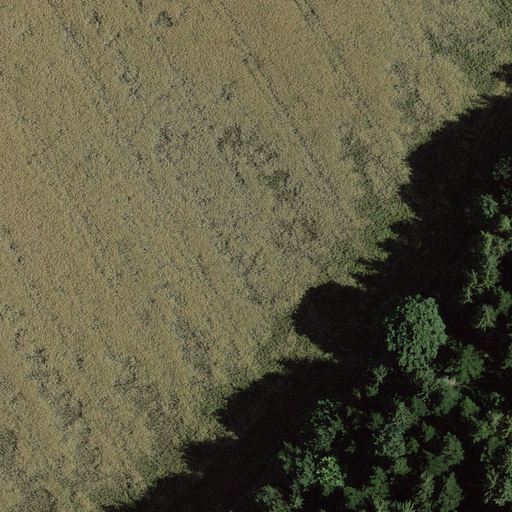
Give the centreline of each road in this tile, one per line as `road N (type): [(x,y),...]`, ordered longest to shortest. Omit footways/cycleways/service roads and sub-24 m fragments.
road 1 (track): [(401,357),(242,511)]
road 2 (track): [(511,207),(467,290),(401,357)]
